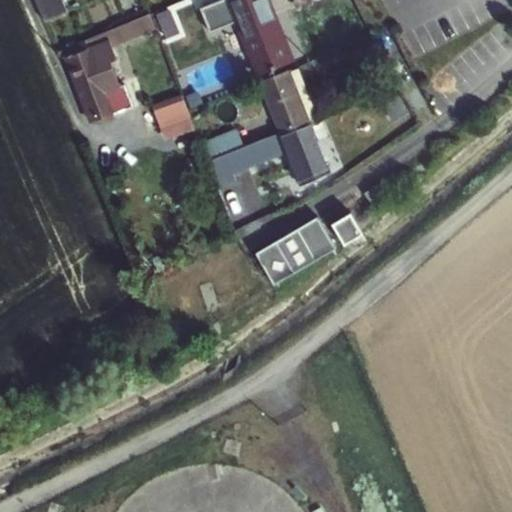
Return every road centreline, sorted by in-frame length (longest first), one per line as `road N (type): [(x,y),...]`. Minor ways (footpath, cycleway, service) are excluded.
road 1 (track): [(511,173),(275,371),(0,508)]
road 2 (residential): [(252,242),(373,172),(511,72)]
